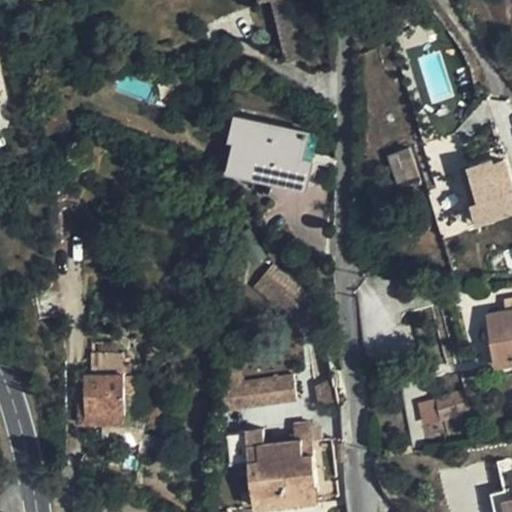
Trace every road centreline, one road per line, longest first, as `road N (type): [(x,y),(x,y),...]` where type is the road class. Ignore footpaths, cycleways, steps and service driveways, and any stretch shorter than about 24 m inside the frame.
road 1 (residential): [(362,511),(344,0)]
road 2 (tertiary): [(0,369),(36,511)]
